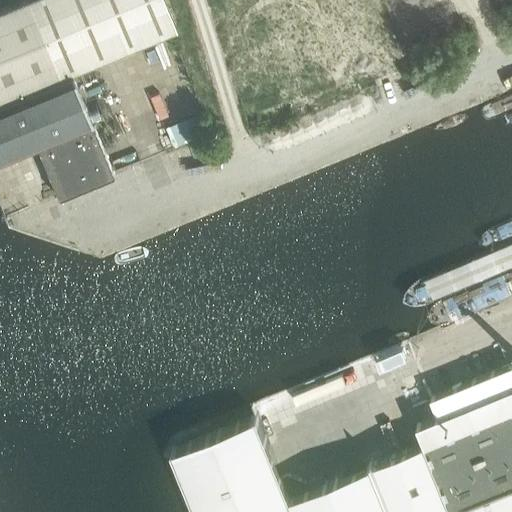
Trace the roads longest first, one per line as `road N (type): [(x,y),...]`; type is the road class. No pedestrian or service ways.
road 1 (unclassified): [(88,243),(511,59)]
road 2 (unknown): [(164,211),(118,68)]
